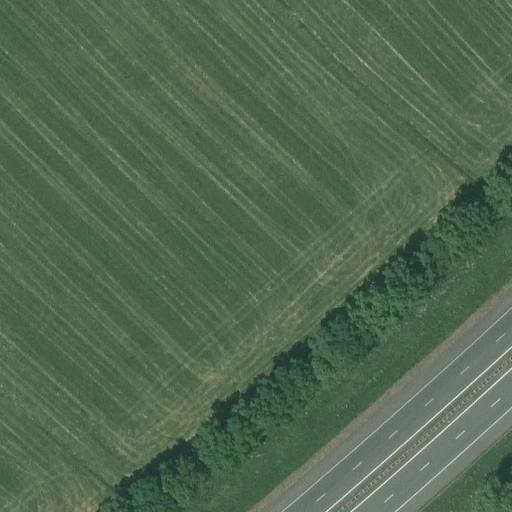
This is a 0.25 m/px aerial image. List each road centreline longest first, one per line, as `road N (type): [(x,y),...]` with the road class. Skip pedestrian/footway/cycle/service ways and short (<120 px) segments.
road 1 (motorway): [(511,326),(303,511)]
road 2 (motorway): [(370,511),(511,389)]
